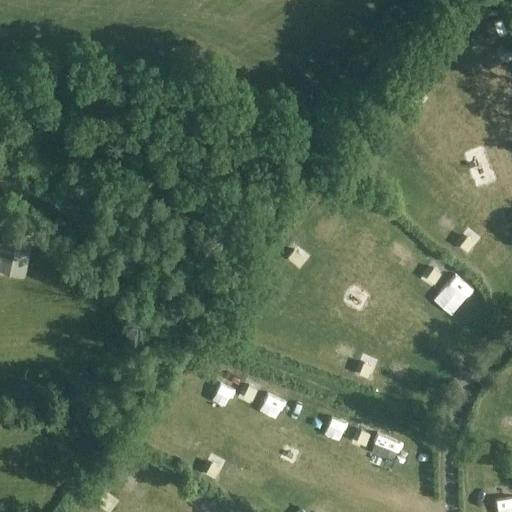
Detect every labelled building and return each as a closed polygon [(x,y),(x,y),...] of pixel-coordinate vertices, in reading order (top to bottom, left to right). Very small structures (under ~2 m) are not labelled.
[(452,97),(464,82),(443,65),(430,80),(452,97)] [(430,131),(441,120),(419,100),(408,111),(430,131)] [(426,216),(442,201),(421,179),(404,194),(426,216)] [(359,230),(380,231),(381,205),(359,204),(359,230)] [(475,294),(456,316),(471,329),(490,308),(475,294)] [(257,337),(284,329),(278,307),(251,315),(257,337)] [(318,348),(336,355),(342,340),(324,333),(318,348)] [(313,361),(333,366),(336,356),(316,350),(313,361)] [(356,364),(374,366),(375,356),(357,354),(356,364)] [(501,437),(511,439),(511,412),(506,411),(501,437)] [(341,439),(347,419),(324,412),(318,433),(341,439)] [(349,452),(369,461),(381,435),(361,426),(349,452)] [(389,469),(411,477),(421,447),(399,440),(389,469)] [(150,489),(161,469),(143,460),(133,480),(150,489)] [(497,499),(498,470),(480,469),(479,499),(497,499)] [(172,505),(191,511),(198,489),(179,483),(172,505)] [(412,499),(410,511),(432,511),(433,501),(412,499)] [(213,500),(207,511),(228,511),(230,508),(213,500)]
